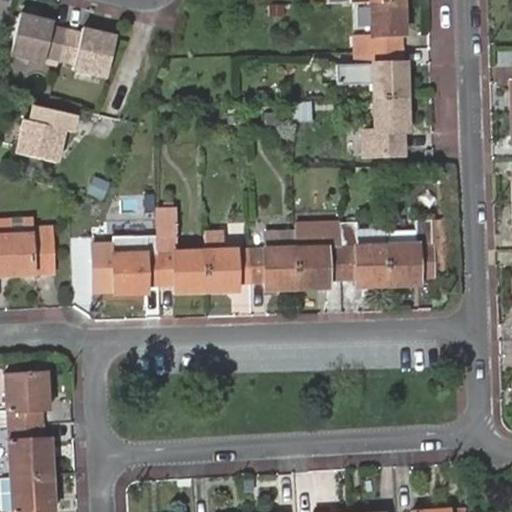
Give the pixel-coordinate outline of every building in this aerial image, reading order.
[(353,38),(354,51),(401,50),(401,36),(404,37),(403,1),(368,2),(370,37),(353,38)] [(59,62),(65,34),(51,31),(52,25),(18,18),(9,60),(41,67),(43,58),(59,62)] [(81,38),(65,34),(59,62),(72,65),(69,74),(105,83),(117,40),(82,32),(81,38)] [(401,50),(354,51),(354,65),(337,65),(338,86),(373,84),(373,99),(406,99),(405,63),(401,63),(401,50)] [(406,99),(373,99),(375,148),(405,149),(405,134),(408,133),(406,99)] [(58,168),(68,135),(59,133),(63,118),(33,111),(30,125),(25,124),(17,157),(58,168)] [(137,124),(134,155),(151,157),(154,125),(137,124)] [(174,293),(204,292),(203,252),(176,252),(174,211),(156,211),(157,235),(158,287),(174,287),(174,293)] [(385,246),(386,286),(419,285),(419,277),(432,277),(431,220),(414,221),(415,245),(385,246)] [(385,246),(385,232),(355,233),(355,225),(340,226),(341,247),(341,281),(354,280),(355,288),(386,286),(385,246)] [(341,247),(340,226),(294,227),(294,249),(341,247)] [(33,234),(0,235),(0,273),(53,271),(51,228),(32,228),(33,234)] [(291,241),(291,228),(262,228),(261,240),(291,241)] [(239,284),(250,283),(250,250),(221,251),(221,234),(202,234),(203,252),(204,292),(238,292),(239,284)] [(146,287),(158,287),(157,235),(145,236),(145,253),(112,255),(112,295),(146,294),(146,287)] [(111,237),(112,255),(145,253),(145,236),(111,237)] [(329,281),(341,281),(341,247),(294,249),(295,289),(329,288),(329,281)] [(250,250),(250,283),(264,283),(264,290),(295,289),(294,249),(250,250)] [(7,412),(7,429),(43,427),(43,411),(46,410),(44,372),(5,374),(7,412)] [(10,478),(50,476),(48,439),(44,439),(43,427),(7,429),(10,478)] [(47,511),(48,511),(52,511),(50,476),(10,478),(11,511),(47,511)] [(0,478),(0,511),(11,511),(10,478),(0,478)]
